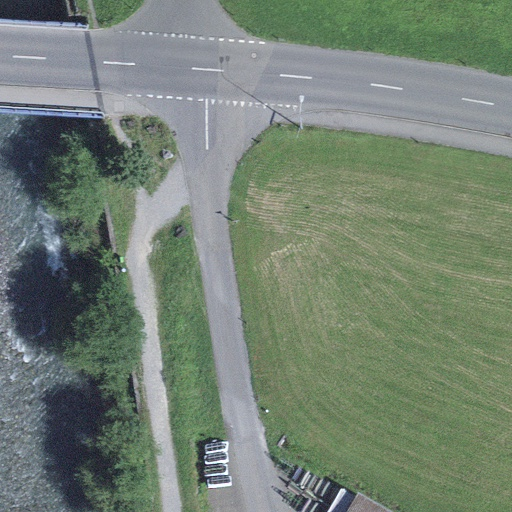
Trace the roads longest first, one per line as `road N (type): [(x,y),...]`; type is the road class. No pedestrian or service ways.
road 1 (tertiary): [(202,69),(511,107)]
road 2 (tertiary): [(0,56),(202,69)]
